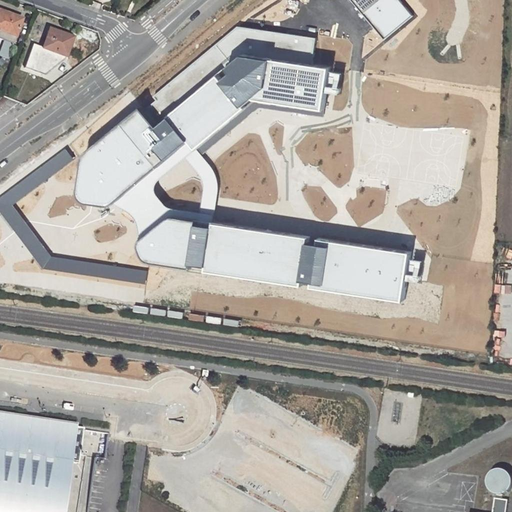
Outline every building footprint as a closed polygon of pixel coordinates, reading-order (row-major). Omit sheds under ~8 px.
[(414,14),(401,0),(353,0),(386,38),(414,14)] [(0,39),(12,44),(21,19),(0,11),(0,39)] [(79,156),(79,159),(75,183),(74,193),(75,198),(77,203),(82,204),(105,208),(108,207),(112,203),(189,140),(196,147),(253,99),(323,110),(329,66),(311,63),(315,35),(238,23),(153,92),(155,95),(140,107),(79,156)] [(33,45),(24,69),(44,76),(64,60),(72,38),(59,34),(49,30),(42,49),(33,45)] [(60,30),(59,34),(72,38),(73,35),(60,30)] [(214,172),(211,166),(196,147),(189,140),(112,203),(123,208),(132,215),(137,225),(138,242),(170,214),(213,221),(218,193),(218,182),(214,172)] [(73,160),(64,147),(0,197),(0,212),(14,231),(33,257),(42,268),(145,284),(147,270),(51,256),(22,217),(13,205),(42,183),(57,171),(73,160)] [(403,303),(410,251),(213,221),(170,214),(138,242),(136,245),(136,249),(138,256),(141,261),(145,263),(403,303)] [(58,511),(67,462),(77,464),(83,427),(38,421),(37,428),(24,426),(25,422),(25,419),(0,414),(0,511),(58,511)] [(506,511),(508,500),(502,500),(503,495),(507,494),(509,493),(511,490),(511,488),(511,476),(511,475),(508,472),(506,470),(504,470),(498,469),(494,471),(490,475),(488,479),(487,481),(488,486),(489,489),(492,493),(496,495),(497,495),(496,499),(495,498),(492,511),(506,511)]
